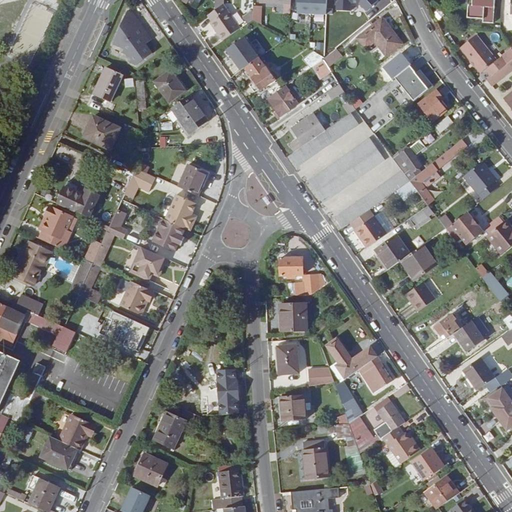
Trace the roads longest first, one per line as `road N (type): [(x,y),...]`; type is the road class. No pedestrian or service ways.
road 1 (residential): [(301,210),(511,507)]
road 2 (residential): [(89,511),(216,248)]
road 3 (residential): [(271,511),(248,254)]
road 4 (tertiary): [(0,218),(99,0)]
road 5 (residential): [(511,147),(438,55),(410,0)]
road 6 (residential): [(157,0),(252,139)]
